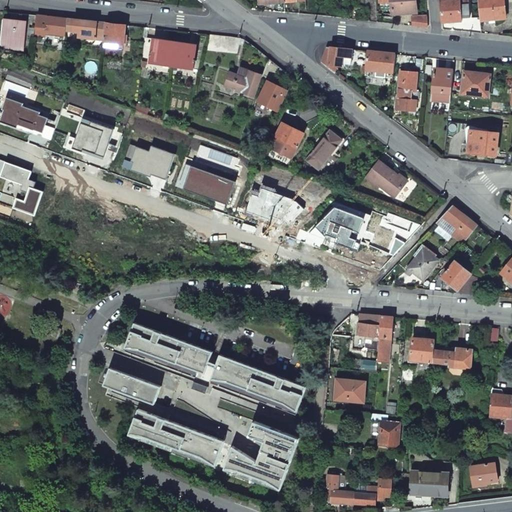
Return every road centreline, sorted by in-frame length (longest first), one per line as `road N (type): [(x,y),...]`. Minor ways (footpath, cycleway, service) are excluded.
road 1 (residential): [(350,300),(186,282),(134,293),(94,327),(77,387),(96,439),(131,463),(258,511)]
road 2 (residential): [(467,196),(250,24)]
road 3 (residential): [(250,24),(27,0)]
road 4 (residential): [(310,501),(328,335),(350,300)]
road 5 (residential): [(435,43),(250,24)]
road 6 (residential): [(511,312),(350,300)]
